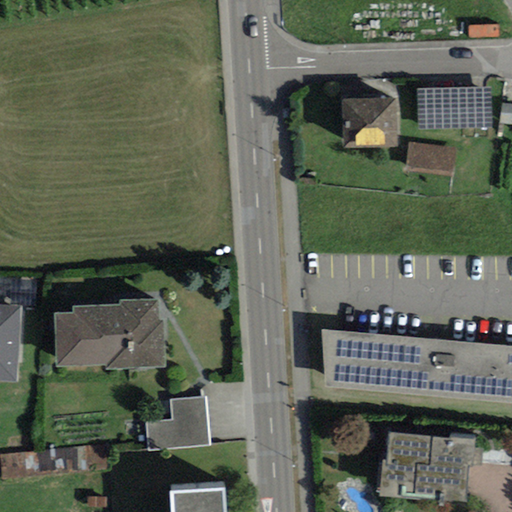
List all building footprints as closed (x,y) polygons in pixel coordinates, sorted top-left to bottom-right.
[(491,87),(417,89),(418,131),(492,129),(491,87)] [(343,149),(397,147),(395,98),(342,99),(343,149)] [(511,104),(500,103),(498,124),(511,125),(511,104)] [(456,148),(408,142),(404,172),(452,177),(456,148)] [(165,368),(162,321),(158,321),(157,300),(120,301),(121,305),(72,307),(73,313),(54,314),(56,367),(106,365),(106,371),(165,368)] [(0,382),(17,383),(22,306),(0,304),(0,382)] [(511,404),(511,347),(323,331),(323,388),(511,404)] [(171,422),(146,424),(148,452),(210,447),(206,398),(169,401),(171,422)] [(389,433),(387,461),(382,461),(379,497),(467,503),(470,467),(473,467),(475,440),(389,433)] [(171,494),(172,511),(225,511),(225,490),(171,494)] [(106,496),(87,497),(87,508),(107,508),(106,496)]
